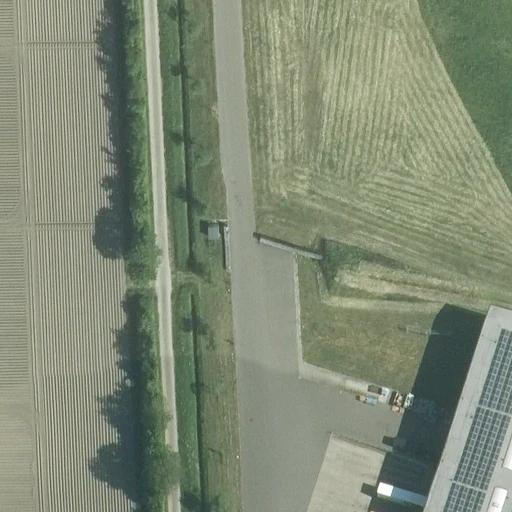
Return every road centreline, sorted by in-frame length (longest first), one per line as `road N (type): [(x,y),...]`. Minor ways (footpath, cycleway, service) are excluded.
road 1 (residential): [(261,511),(228,0)]
road 2 (unclassified): [(170,511),(146,0)]
